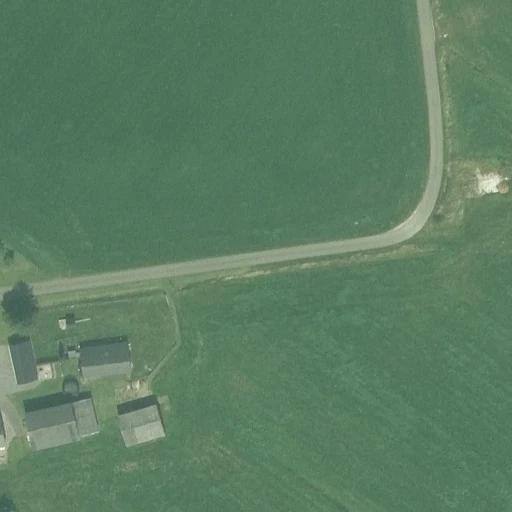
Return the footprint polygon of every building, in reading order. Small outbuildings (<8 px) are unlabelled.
[(32,339),(14,341),(20,378),(38,375),(32,339)] [(83,377),(131,371),(127,343),(79,349),(83,377)] [(98,431),(90,397),(71,401),(79,435),(98,431)] [(25,411),(33,444),(73,435),(65,402),(25,411)] [(126,446),(165,435),(155,402),(116,413),(126,446)]
